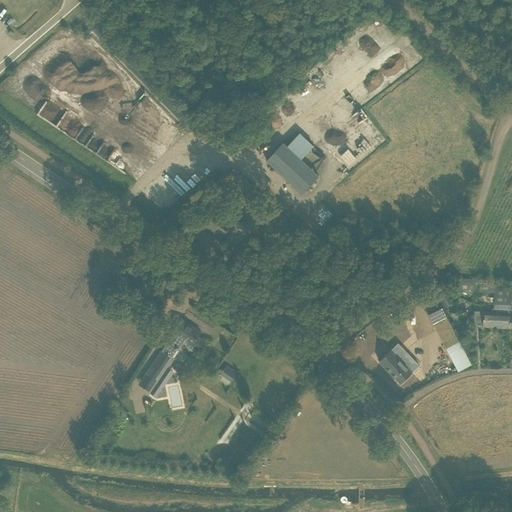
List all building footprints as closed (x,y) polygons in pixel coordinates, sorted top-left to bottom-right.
[(266,161),(302,194),(318,176),(283,143),(266,161)] [(183,180),(190,187),(206,174),(199,165),(186,176),(187,177),(183,180)] [(235,170),(228,176),(257,203),(263,196),(235,170)] [(143,195),(161,214),(176,199),(159,180),(143,195)] [(241,224),(251,231),(253,228),(256,230),(261,222),(260,222),(263,216),(261,215),(261,214),(253,209),(249,214),(248,214),(241,224)] [(204,224),(222,237),(235,219),(224,211),(220,217),(212,212),(204,224)] [(454,279),(453,282),(455,282),(454,289),(473,296),(475,296),(480,292),(494,293),(493,309),(510,309),(511,305),(511,301),(511,285),(510,285),(488,284),(488,280),(475,279),(454,279)] [(435,286),(445,307),(451,304),(441,283),(435,286)] [(355,348),(361,354),(382,337),(394,351),(403,344),(390,329),(402,319),(410,329),(417,323),(412,318),(415,316),(407,306),(370,335),(368,333),(362,338),(365,340),(355,348)] [(442,307),(428,315),(446,349),(459,341),(442,307)] [(474,311),(474,326),(483,327),(510,328),(510,309),(493,309),(492,309),(492,312),(474,311)] [(146,374),(145,375),(157,384),(150,392),(156,397),(173,372),(167,368),(174,358),(172,357),(176,350),(177,350),(178,349),(178,348),(177,348),(183,338),(188,341),(186,344),(195,350),(197,348),(199,349),(204,342),(197,337),(200,333),(182,321),(176,329),(162,351),(146,374)] [(390,351),(379,361),(400,383),(411,373),(390,351)] [(237,372),(226,365),(221,372),(232,379),(237,372)] [(169,386),(173,405),(181,403),(177,385),(169,386)]
